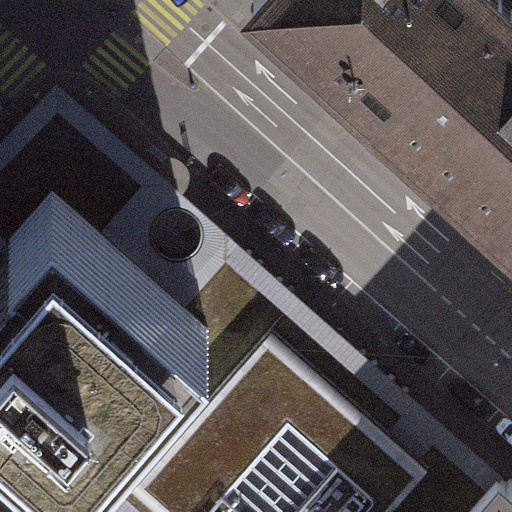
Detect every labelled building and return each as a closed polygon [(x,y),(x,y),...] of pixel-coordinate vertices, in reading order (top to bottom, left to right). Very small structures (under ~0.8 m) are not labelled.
[(256,0),(314,51),(374,107),(472,0),(256,0)] [(511,3),(508,0),(472,0),(374,107),(460,186),(511,232),(511,3)] [(0,158),(58,99),(150,179),(105,231),(145,267),(180,297),(226,247),(412,409),(397,426),(417,444),(432,428),(479,468),(478,470),(491,482),(498,474),(500,476),(504,471),(57,78),(0,136),(0,158)] [(0,416),(71,479),(74,476),(86,463),(211,323),(180,297),(145,267),(105,231),(150,179),(58,99),(0,158),(0,416)] [(226,247),(180,297),(211,323),(86,463),(74,476),(94,493),(104,480),(139,511),(381,511),(395,496),(413,511),(464,511),(491,482),(478,470),(479,468),(432,428),(417,444),(397,426),(412,409),(226,247)] [(511,511),(511,479),(511,478),(507,482),(500,476),(498,474),(491,482),(464,511),(511,511)] [(139,511),(104,480),(94,493),(116,511),(413,511),(395,496),(381,511),(139,511)]
